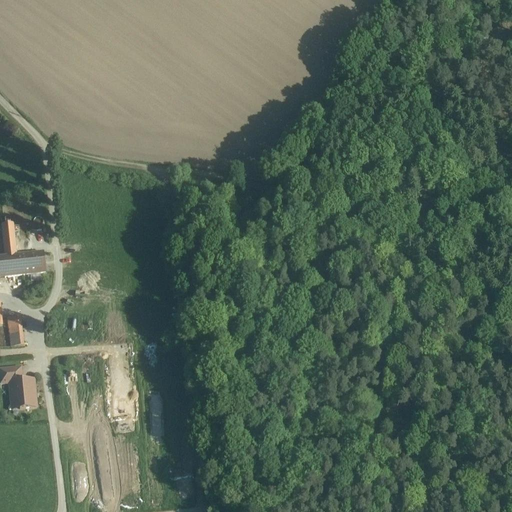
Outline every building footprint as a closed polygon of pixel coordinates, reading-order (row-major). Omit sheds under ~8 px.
[(13,224),(2,225),(5,257),(16,256),(13,224)] [(44,253),(19,255),(21,277),(46,274),(44,253)] [(5,257),(0,257),(0,278),(21,277),(19,255),(16,256),(5,257)] [(20,317),(7,319),(11,348),(24,347),(20,317)] [(21,369),(0,371),(0,383),(0,386),(10,385),(10,384),(22,382),(21,369)] [(22,382),(10,384),(10,385),(12,405),(19,404),(20,410),(36,408),(34,381),(22,382)]
